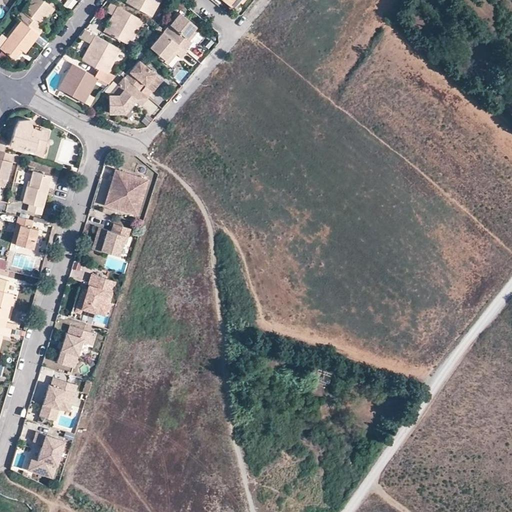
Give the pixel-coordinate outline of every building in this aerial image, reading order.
[(33,0),(19,18),(24,22),(40,35),(45,29),(41,26),(54,8),(44,0),(33,0)] [(130,0),(129,3),(152,16),(161,0),(130,0)] [(107,32),(130,45),(144,20),(119,6),(115,14),(116,15),(107,32)] [(163,31),(174,40),(185,48),(191,40),(188,38),(198,27),(179,12),(163,31)] [(20,49),(23,52),(26,54),(40,35),(24,22),(1,50),(13,59),(20,49)] [(85,30),(80,38),(89,43),(94,35),(85,30)] [(157,53),(156,55),(164,61),(173,50),(176,52),(181,57),(186,50),(185,48),(174,40),(163,31),(149,47),(157,53)] [(103,71),(108,74),(121,49),(96,36),(92,43),(94,44),(84,61),(103,71)] [(16,61),(23,52),(20,49),(13,59),(16,61)] [(167,63),(176,52),(173,50),(164,61),(167,63)] [(125,76),(140,89),(145,84),(147,86),(156,74),(138,59),(125,76)] [(98,80),(99,78),(74,64),(70,71),(71,72),(62,90),(85,103),(90,94),(98,80)] [(103,71),(99,78),(104,81),(108,74),(103,71)] [(158,76),(156,74),(147,86),(149,88),(158,76)] [(140,89),(125,76),(109,96),(110,112),(126,111),(137,99),(142,104),(149,97),(140,89)] [(95,97),(90,94),(85,103),(90,105),(95,97)] [(9,146),(23,150),(24,146),(35,149),(36,145),(37,145),(45,147),(50,131),(40,129),(39,131),(32,129),(31,120),(19,122),(15,127),(9,146)] [(43,155),(45,147),(37,145),(36,145),(35,149),(24,146),(23,150),(34,153),(35,153),(43,155)] [(0,178),(7,180),(11,162),(19,164),(20,157),(4,153),(0,151),(0,178)] [(24,186),(26,186),(28,187),(32,172),(27,171),(24,186)] [(106,207),(130,214),(135,197),(138,197),(143,180),(115,171),(112,179),(115,180),(106,207)] [(51,177),(32,172),(28,187),(26,186),(22,203),(29,205),(27,212),(41,215),(51,177)] [(115,180),(112,179),(104,206),(106,207),(115,180)] [(147,181),(143,180),(138,197),(135,197),(130,214),(136,216),(147,181)] [(18,218),(17,226),(20,227),(15,245),(32,249),(37,231),(31,229),(33,221),(18,218)] [(134,231),(113,225),(110,232),(97,228),(94,241),(102,243),(99,252),(118,258),(122,245),(125,246),(129,235),(133,236),(134,231)] [(108,292),(112,282),(91,275),(87,286),(90,287),(88,292),(81,289),(74,312),(81,315),(87,312),(94,314),(104,317),(106,310),(109,311),(111,304),(108,303),(111,293),(108,292)] [(0,326),(5,327),(10,309),(13,296),(5,294),(8,283),(0,280),(0,326)] [(74,312),(81,289),(78,288),(71,311),(74,312)] [(11,329),(5,327),(0,326),(0,344),(2,336),(9,337),(11,329)] [(87,332),(69,326),(66,334),(65,334),(56,363),(72,368),(80,343),(81,339),(84,340),(87,332)] [(94,335),(87,332),(84,340),(81,339),(80,343),(91,346),(94,335)] [(327,384),(328,385),(332,376),(321,373),(318,381),(322,383),(320,390),(324,391),(327,384)] [(76,386),(52,378),(50,386),(48,386),(38,416),(50,420),(55,402),(69,406),(76,386)] [(81,393),(86,395),(90,383),(85,381),(81,393)] [(69,406),(55,402),(50,420),(54,421),(58,409),(68,413),(69,406)] [(63,442),(35,433),(32,442),(36,444),(44,446),(39,461),(36,460),(32,473),(51,479),(63,442)] [(39,461),(44,446),(36,444),(27,471),(32,473),(36,460),(39,461)]
